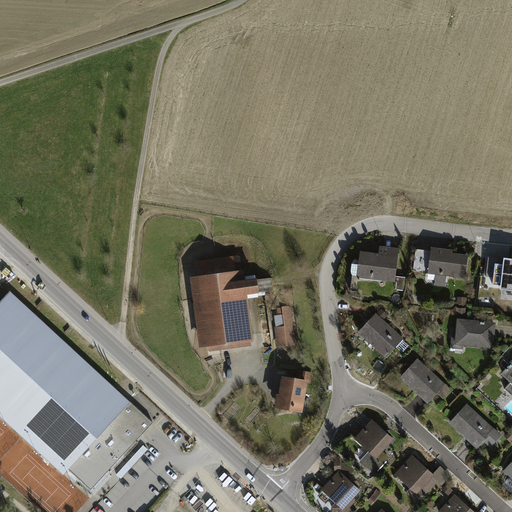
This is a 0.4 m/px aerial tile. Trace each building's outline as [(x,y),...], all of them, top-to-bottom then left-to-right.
[(355,266),(353,283),(391,288),(390,294),(401,295),(402,282),(391,281),(394,260),(395,252),(376,250),(375,258),(356,256),(355,266)] [(443,280),(462,282),(465,260),(449,258),(450,254),(427,252),(427,255),(414,254),(412,276),(424,278),(423,286),(430,287),(430,291),(441,292),(443,280)] [(196,280),(188,281),(198,352),(251,344),(245,299),(256,298),(254,282),(242,284),(239,257),(194,263),(196,280)] [(504,266),(496,265),(494,285),(501,285),(501,290),(511,290),(511,259),(504,259),(504,266)] [(10,291),(0,301),(0,415),(64,474),(69,468),(83,481),(92,472),(107,472),(129,448),(125,444),(138,430),(142,433),(153,422),(10,291)] [(291,307),(281,308),(284,328),(275,329),(277,350),(296,348),(291,307)] [(355,338),(382,362),(400,343),(373,318),(355,338)] [(464,345),(493,348),(495,324),(459,320),(457,333),(453,333),(451,350),(463,351),(464,345)] [(398,383),(425,407),(442,388),(415,363),(398,383)] [(511,365),(499,380),(511,392),(511,365)] [(305,385),(280,380),(274,413),(299,417),(305,385)] [(447,427),(474,451),(492,432),(465,407),(447,427)] [(391,443),(369,423),(350,444),(359,452),(352,460),(371,478),(387,460),(380,454),(391,443)] [(434,479),(411,459),(392,480),(406,492),(403,496),(415,506),(424,495),(426,497),(436,486),(431,482),(434,479)] [(511,463),(501,476),(511,485),(511,463)] [(358,495),(336,475),(314,499),(328,511),(348,511),(355,505),(351,502),(358,495)] [(452,493),(444,487),(441,491),(448,497),(452,493)] [(469,511),(453,498),(440,511),(469,511)]
